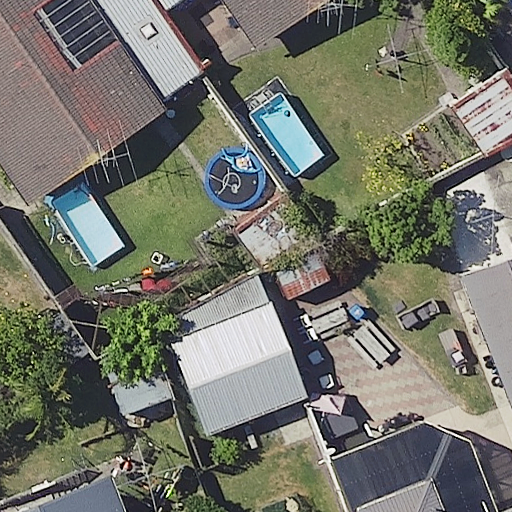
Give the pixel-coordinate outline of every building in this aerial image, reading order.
[(0,0),(0,154),(28,198),(155,116),(214,78),(175,18),(202,0),(227,0),(259,49),(334,0),(0,0)] [(511,271),(471,288),(511,391),(511,271)] [(130,429),(199,404),(211,435),(310,398),(276,307),(184,341),(108,370),(130,429)] [(447,511),(435,480),(360,510),(360,511),(447,511)] [(133,511),(123,483),(40,511),(133,511)]
